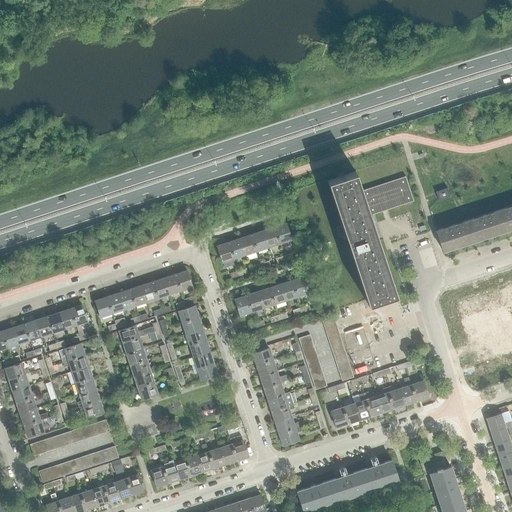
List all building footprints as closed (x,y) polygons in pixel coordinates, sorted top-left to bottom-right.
[(396,147),(388,150),(391,161),(399,158),(396,147)] [(354,173),(328,182),(346,236),(348,235),(351,244),(349,245),(368,303),(394,295),(375,234),(372,214),(368,215),(360,191),(354,173)] [(404,177),(360,191),(368,215),(372,214),(378,212),(413,201),(404,177)] [(435,192),(436,194),(438,200),(449,196),(446,188),(435,192)] [(454,214),(436,220),(446,250),(511,228),(511,202),(456,221),(454,214)] [(285,223),(273,226),(279,243),(290,239),(285,223)] [(267,247),(279,243),(273,226),(262,230),(267,247)] [(256,251),(267,247),(262,230),(250,234),(256,251)] [(244,255),(256,251),(250,234),(239,238),(244,255)] [(233,258),(244,255),(239,238),(227,242),(233,258)] [(235,264),(233,258),(227,242),(216,245),(222,262),(224,267),(235,264)] [(186,270),(174,274),(180,291),(191,287),(186,270)] [(168,295),(180,291),(174,274),(163,278),(168,295)] [(302,276),(291,280),(296,296),(307,293),(302,276)] [(501,276),(496,277),(502,297),(511,293),(506,276),(502,278),(501,276)] [(491,281),(487,283),(492,300),(502,297),(496,277),(490,279),(491,281)] [(151,281),(157,298),(168,295),(163,278),(151,281)] [(291,280),(279,284),(285,300),(296,296),(291,280)] [(158,302),(157,298),(151,281),(140,285),(146,302),(152,300),(154,304),(158,302)] [(446,298),(446,299),(460,342),(486,333),(481,318),(497,313),(495,309),(492,300),(487,283),(448,296),(447,296),(446,297),(446,298)] [(279,284),(268,288),(273,304),(285,300),(279,284)] [(146,302),(140,285),(128,289),(134,306),(146,302)] [(262,308),(273,304),(268,288),(256,291),(262,308)] [(123,310),(134,306),(128,289),(117,293),(123,310)] [(256,291),(245,295),(250,311),(262,308),(256,291)] [(123,310),(117,293),(106,296),(112,313),(123,310)] [(196,302),(194,295),(183,299),(183,301),(185,306),(196,302)] [(239,315),(250,311),(245,295),(233,299),(239,315)] [(100,317),(112,313),(106,296),(94,300),(100,317)] [(87,321),(81,304),(69,308),(75,325),(78,336),(80,340),(88,338),(86,333),(83,334),(79,324),(87,321)] [(177,311),(181,323),(198,317),(194,305),(177,311)] [(63,329),(75,325),(69,308),(58,312),(63,329)] [(58,312),(46,316),(52,333),(63,329),(58,312)] [(52,333),(46,316),(35,319),(41,336),(52,333)] [(181,323),(185,334),(202,329),(198,317),(181,323)] [(321,320),(323,326),(334,322),(332,317),(321,320)] [(114,321),(115,323),(117,328),(126,325),(123,318),(114,321)] [(35,319),(24,323),(29,340),(30,343),(35,342),(34,339),(41,336),(35,319)] [(118,330),(122,342),(138,337),(154,331),(159,330),(156,322),(151,324),(152,326),(137,331),(135,325),(118,330)] [(323,326),(325,331),(336,328),(334,322),(323,326)] [(29,340),(24,323),(13,327),(18,344),(29,340)] [(18,344),(13,327),(1,331),(6,348),(18,344)] [(325,331),(326,337),(338,333),(336,328),(325,331)] [(185,334),(189,345),(205,340),(202,329),(185,334)] [(326,337),(328,342),(340,339),(338,333),(326,337)] [(297,338),(299,344),(311,340),(309,334),(297,338)] [(138,337),(122,342),(125,353),(142,348),(138,337)] [(328,342),(330,348),(341,344),(340,339),(328,342)] [(209,351),(205,340),(189,345),(192,357),(209,351)] [(299,344),(301,350),(313,346),(311,340),(299,344)] [(84,355),(80,343),(63,348),(66,355),(60,357),(62,362),(84,355)] [(330,348),(332,353),(343,350),(341,344),(330,348)] [(301,350),(303,355),(315,352),(313,346),(301,350)] [(146,359),(142,348),(125,353),(129,365),(146,359)] [(252,353),(255,365),(272,360),(268,348),(252,353)] [(350,367),(366,361),(363,349),(346,355),(350,367)] [(332,353),(334,359),(345,355),(343,350),(332,353)] [(213,363),(209,351),(192,357),(196,368),(213,363)] [(303,355),(305,361),(317,357),(315,352),(303,355)] [(511,367),(507,353),(497,356),(502,373),(506,372),(507,374),(511,372),(511,367)] [(69,365),(71,371),(88,366),(84,355),(62,362),(63,367),(69,365)] [(347,361),(345,355),(334,359),(335,364),(347,361)] [(497,356),(487,360),(492,377),(496,376),(497,378),(503,376),(502,373),(497,356)] [(305,361),(307,367),(318,363),(317,357),(305,361)] [(146,359),(129,365),(133,376),(150,371),(146,359)] [(259,376),(276,371),(272,360),(255,365),(259,376)] [(487,360),(476,363),(482,380),(486,379),(486,381),(493,379),(492,377),(487,360)] [(335,364),(337,370),(349,366),(347,361),(335,364)] [(476,361),(464,364),(471,384),(482,380),(476,363),(476,361)] [(4,368),(8,380),(24,374),(20,362),(4,368)] [(217,374),(213,363),(196,368),(200,380),(217,374)] [(307,367),(309,372),(320,369),(318,363),(307,367)] [(88,366),(71,371),(66,373),(70,384),(75,383),(92,377),(88,366)] [(337,370),(339,375),(350,372),(349,366),(337,370)] [(309,372),(310,378),(322,374),(320,369),(309,372)] [(150,371),(133,376),(136,388),(153,382),(150,371)] [(279,382),(285,381),(283,376),(278,378),(276,371),(259,376),(263,388),(279,382)] [(339,375),(341,381),(352,377),(350,372),(339,375)] [(28,386),(24,374),(8,380),(11,391),(28,386)] [(310,378),(312,384),(324,380),(322,374),(310,378)] [(75,383),(78,394),(95,389),(92,377),(75,383)] [(399,388),(404,405),(416,402),(410,385),(408,378),(403,379),(406,386),(399,388)] [(326,386),(324,380),(312,384),(314,390),(326,386)] [(410,385),(416,402),(427,398),(422,381),(410,385)] [(157,394),(153,382),(136,388),(140,400),(157,394)] [(263,388),(267,400),(283,394),(279,382),(263,388)] [(11,391),(15,402),(32,397),(36,395),(34,391),(30,392),(28,386),(11,391)] [(387,392),(393,409),(404,405),(399,388),(387,392)] [(77,402),(78,407),(99,400),(95,389),(78,394),(81,401),(77,402)] [(289,392),(283,394),(267,400),(270,411),(292,403),(289,392)] [(362,394),(370,417),(381,413),(376,396),(369,398),(368,392),(362,394)] [(376,396),(381,413),(393,409),(387,392),(376,396)] [(360,401),(353,403),(358,420),(370,417),(362,394),(358,395),(360,401)] [(35,408),(32,397),(15,402),(19,414),(35,408)] [(86,417),(103,412),(99,400),(78,407),(80,411),(84,410),(86,417)] [(270,411),(274,422),(291,417),(288,410),(294,408),(292,403),(270,411)] [(358,420),(353,403),(341,407),(347,424),(358,420)] [(335,428),(347,424),(341,407),(330,411),(335,428)] [(19,414),(23,425),(39,420),(47,417),(46,412),(38,415),(35,408),(19,414)] [(504,426),(503,423),(500,414),(485,419),(489,431),(504,426)] [(274,422),(278,434),(299,427),(298,422),(293,424),(291,417),(274,422)] [(104,432),(109,431),(105,419),(100,421),(104,432)] [(43,431),(39,420),(23,425),(26,437),(43,431)] [(104,432),(100,421),(94,423),(98,434),(104,432)] [(236,421),(225,425),(227,431),(238,427),(236,421)] [(509,421),(503,423),(504,426),(489,431),(493,443),(508,438),(507,435),(504,428),(510,426),(509,421)] [(89,425),(93,436),(98,434),(94,423),(89,425)] [(83,426),(87,438),(93,436),(89,425),(83,426)] [(229,438),(227,431),(225,425),(216,428),(218,433),(223,431),(225,440),(229,438)] [(78,428),(82,440),(87,438),(83,426),(78,428)] [(299,427),(278,434),(282,445),(298,440),(296,433),(300,431),(299,427)] [(73,430),(76,441),(82,440),(78,428),(73,430)] [(67,432),(71,443),(76,441),(73,430),(67,432)] [(62,434),(66,445),(71,443),(67,432),(62,434)] [(511,433),(507,435),(508,438),(493,443),(497,455),(511,450),(511,447),(509,440),(511,439),(511,433)] [(56,435),(60,447),(66,445),(62,434),(56,435)] [(51,437),(55,449),(60,447),(56,435),(51,437)] [(45,439),(49,450),(55,449),(51,437),(45,439)] [(242,440),(236,442),(234,438),(229,439),(230,444),(236,461),(248,457),(242,440)] [(40,441),(44,452),(49,450),(45,439),(40,441)] [(35,443),(38,454),(44,452),(40,441),(35,443)] [(35,443),(29,444),(33,456),(38,454),(35,443)] [(202,453),(196,455),(201,472),(213,468),(207,451),(205,444),(200,445),(202,453)] [(230,444),(219,448),(225,464),(236,461),(230,444)] [(112,459),(118,457),(114,446),(109,448),(112,459)] [(511,446),(511,447),(511,450),(497,455),(501,467),(511,462),(511,446)] [(112,459),(109,448),(103,450),(107,461),(112,459)] [(225,464),(219,448),(207,451),(213,468),(225,464)] [(107,461),(103,450),(98,451),(101,463),(107,461)] [(101,463),(98,451),(92,453),(96,465),(101,463)] [(419,459),(424,474),(429,473),(446,467),(441,451),(419,459)] [(96,465),(92,453),(87,455),(91,466),(96,465)] [(91,466),(87,455),(81,457),(85,468),(91,466)] [(201,472),(196,455),(185,459),(190,475),(201,472)] [(85,468),(81,457),(76,459),(80,470),(85,468)] [(359,470),(366,491),(398,481),(391,460),(378,464),(375,457),(369,459),(372,466),(359,470)] [(80,470),(76,459),(71,460),(74,472),(80,470)] [(190,475),(185,459),(173,463),(179,479),(190,475)] [(74,472),(71,460),(65,462),(69,474),(74,472)] [(69,474),(65,462),(60,464),(63,475),(69,474)] [(511,462),(501,467),(505,479),(511,476),(511,462)] [(179,479),(173,463),(162,466),(168,483),(179,479)] [(63,475),(60,464),(54,466),(58,477),(63,475)] [(121,464),(113,467),(116,474),(123,471),(121,464)] [(58,477),(54,466),(49,467),(53,479),(58,477)] [(168,483),(162,466),(150,470),(156,487),(168,483)] [(429,473),(439,504),(460,497),(450,466),(446,467),(429,473)] [(53,479),(49,467),(43,469),(47,481),(53,479)] [(328,481),(334,501),(366,491),(359,470),(346,474),(344,467),(338,469),(340,476),(328,481)] [(43,469),(38,471),(42,482),(47,481),(43,469)] [(125,478),(130,495),(142,491),(137,474),(125,478)] [(125,478),(114,482),(119,499),(130,495),(125,478)] [(296,491),(303,511),(334,501),(328,481),(296,491)] [(97,487),(91,489),(96,506),(108,502),(102,486),(101,482),(95,483),(97,487)] [(102,486),(108,502),(119,499),(114,482),(102,486)] [(96,506),(91,489),(79,493),(85,510),(96,506)] [(45,504),(47,511),(60,511),(57,501),(56,501),(54,493),(49,495),(52,502),(45,504)] [(73,511),(78,511),(85,510),(79,493),(68,497),(73,511)] [(248,498),(252,511),(261,511),(265,511),(260,494),(248,498)] [(57,501),(60,511),(73,511),(68,497),(57,501)] [(464,511),(460,497),(439,504),(441,511),(464,511)] [(252,511),(248,498),(236,502),(239,511),(252,511)] [(227,511),(239,511),(236,502),(225,505),(227,511)]
